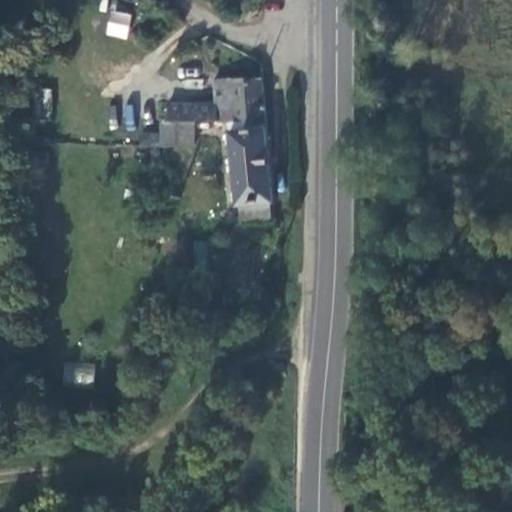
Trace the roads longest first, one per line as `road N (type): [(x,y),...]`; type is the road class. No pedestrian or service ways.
road 1 (secondary): [(339,32),(321,511)]
road 2 (unclassified): [(191,0),(245,36),(339,32)]
